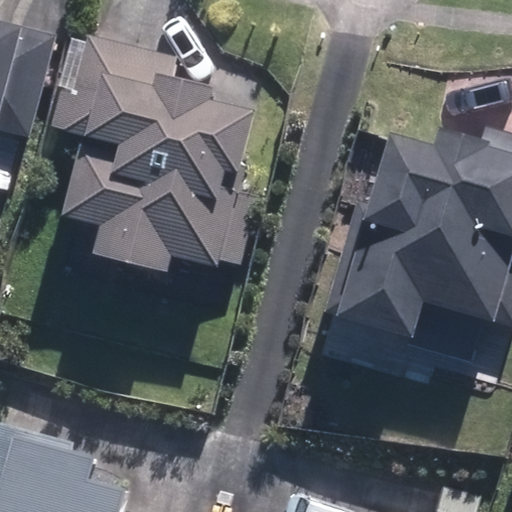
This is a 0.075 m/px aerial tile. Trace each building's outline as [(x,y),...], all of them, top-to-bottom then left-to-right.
[(0,23),(0,173),(34,32),(0,23)] [(202,97),(205,84),(168,76),(173,55),(83,33),(69,92),(56,88),(47,124),(74,130),(54,213),(92,222),(84,250),(159,269),(164,252),(209,264),(212,255),(236,263),(256,194),(235,189),(241,164),(232,163),(246,108),(202,97)] [(511,131),(483,123),(478,139),(431,125),(426,142),(383,130),(328,312),(404,334),(416,298),(486,318),(511,326),(511,131)] [(118,511),(109,510),(116,486),(79,477),(85,453),(64,448),(67,442),(0,421),(0,511),(118,511)] [(443,475),(434,508),(450,511),(487,511),(494,488),(443,475)]
